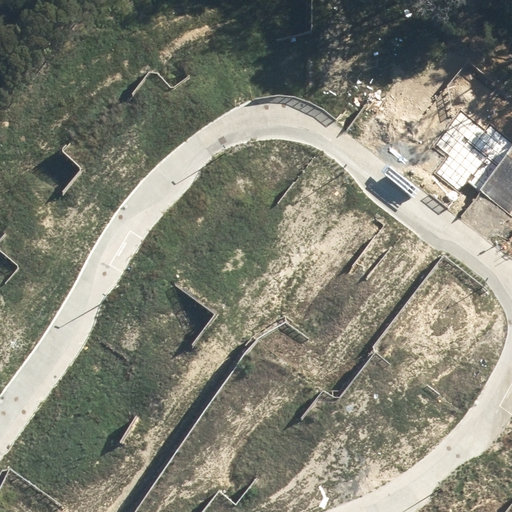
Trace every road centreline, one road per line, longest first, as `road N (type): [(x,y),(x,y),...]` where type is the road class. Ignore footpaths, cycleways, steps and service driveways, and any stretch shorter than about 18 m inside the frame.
road 1 (residential): [(0,427),(149,204),(230,127),(267,121),(315,129),(490,262),(511,294)]
road 2 (residential): [(511,371),(492,408),(441,462),(404,496),(369,511)]
